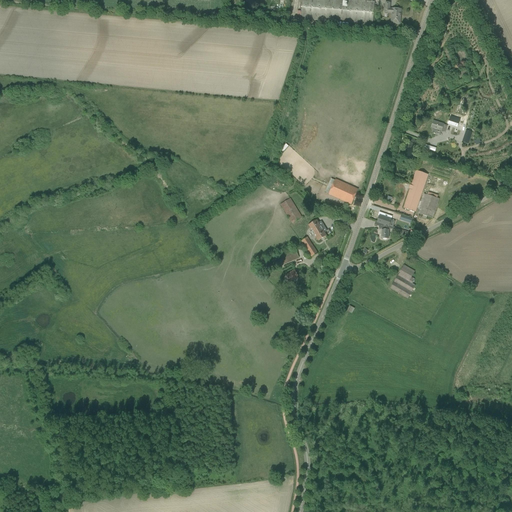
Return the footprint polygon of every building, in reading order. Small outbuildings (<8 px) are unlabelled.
[(297,11),(297,15),(301,16),(301,19),(372,24),(374,1),(354,0),(302,0),(302,11),(297,11)] [(390,3),(385,3),(384,13),(391,13),(391,23),(394,23),(399,24),(399,16),(400,16),(401,10),(392,9),(392,10),(389,9),(390,3)] [(450,116),(448,124),(457,127),(460,120),(450,116)] [(431,132),(436,134),(437,134),(438,131),(441,132),(442,131),(444,132),(447,126),(443,125),(443,124),(433,121),(431,127),(433,128),(431,132)] [(403,208),(415,212),(416,208),(421,193),(428,174),(416,171),(403,208)] [(325,192),(328,194),(346,203),(351,205),(358,190),(353,188),(335,179),(335,180),(331,179),(325,192)] [(423,194),(418,209),(420,210),(419,214),(432,218),(439,199),(423,194)] [(290,199),(280,205),(292,224),(302,218),(290,199)] [(379,216),(377,222),(381,223),(389,226),(392,217),(383,214),(382,214),(382,217),(379,216)] [(401,215),(400,220),(411,224),(412,219),(401,215)] [(318,223),(317,220),(308,226),(312,232),(311,232),(313,236),(314,235),(318,241),(326,236),(325,233),(327,231),(321,222),(318,223)] [(381,223),(379,229),(382,229),(381,238),(383,238),(383,239),(384,240),(386,240),(387,240),(387,239),(388,239),(388,230),(392,229),(393,230),(394,227),(392,227),(389,226),(381,223)] [(311,258),(318,253),(308,238),(301,242),(311,258)] [(294,248),(258,263),(263,273),(299,258),(294,248)] [(404,265),(390,289),(408,299),(415,286),(412,284),(414,279),(411,278),(415,272),(404,265)] [(294,270),(286,276),(290,282),(298,277),(294,270)]
